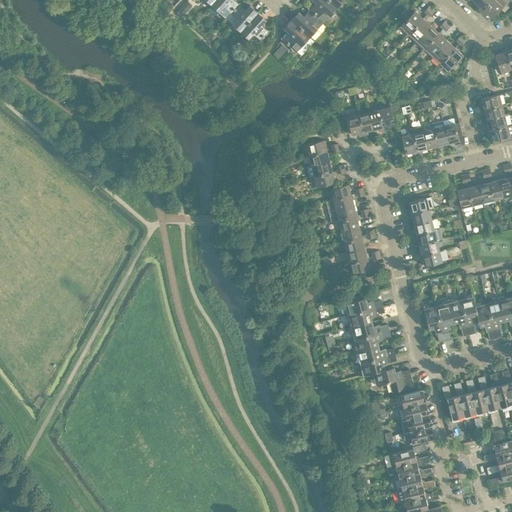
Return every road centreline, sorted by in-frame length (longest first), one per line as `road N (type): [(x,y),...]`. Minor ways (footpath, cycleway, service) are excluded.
road 1 (residential): [(426,364),(382,185)]
road 2 (residential): [(457,509),(440,469),(443,427),(426,364)]
road 3 (residential): [(475,159),(462,95),(482,36)]
